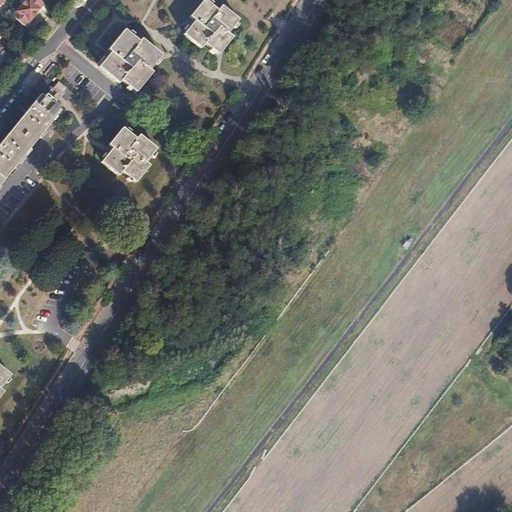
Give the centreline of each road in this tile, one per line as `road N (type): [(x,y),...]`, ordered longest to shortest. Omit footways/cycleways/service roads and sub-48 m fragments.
road 1 (residential): [(0,499),(313,0)]
road 2 (residential): [(0,107),(88,0)]
road 3 (unknown): [(407,511),(511,430)]
